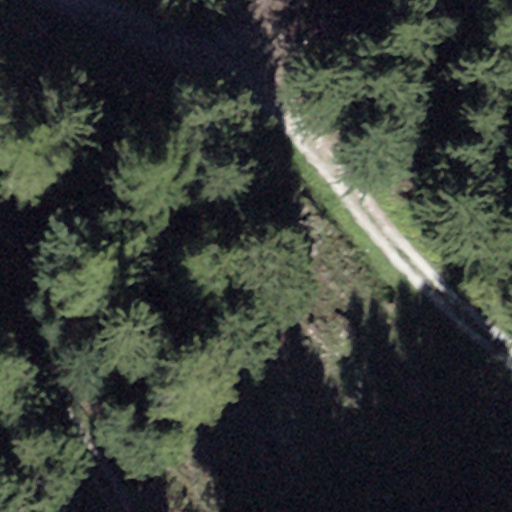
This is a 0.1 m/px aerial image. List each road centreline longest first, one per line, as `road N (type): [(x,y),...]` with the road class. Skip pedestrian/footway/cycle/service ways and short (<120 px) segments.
road 1 (track): [(511,348),(404,247),(342,160),(261,88),(178,35),(97,0)]
road 2 (track): [(124,511),(73,432),(0,350)]
